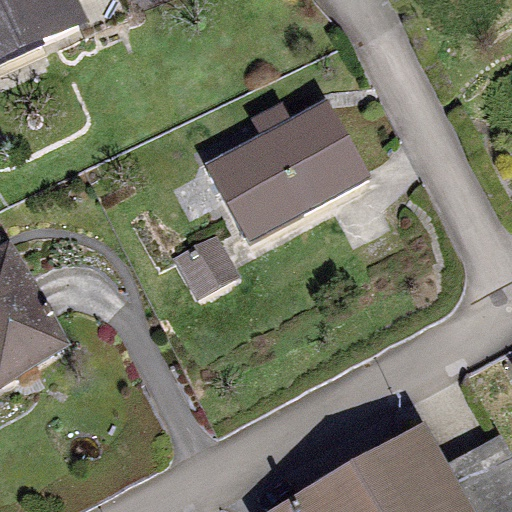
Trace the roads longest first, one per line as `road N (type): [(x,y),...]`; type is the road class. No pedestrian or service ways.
road 1 (residential): [(152,511),(511,317)]
road 2 (residential): [(349,0),(511,309)]
